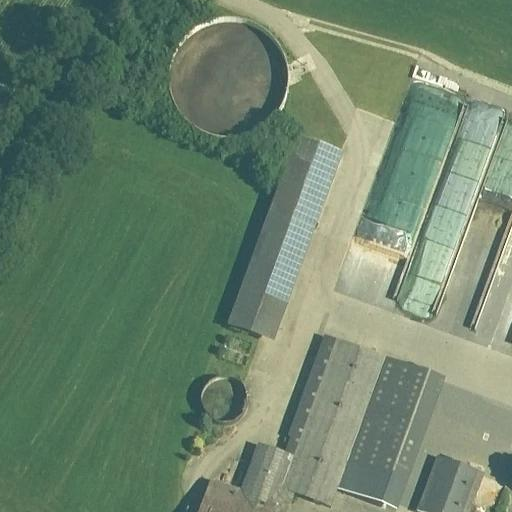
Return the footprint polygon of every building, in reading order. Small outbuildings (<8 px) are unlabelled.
[(255,78),(271,78),(270,25),(189,26),(189,65),(200,65),(200,79),(204,79),(204,89),(256,89),(255,78)] [(408,256),(457,124),(415,108),(366,241),(408,256)] [(511,120),(507,119),(478,192),(511,205),(511,120)] [(346,156),(299,139),(228,324),(274,342),(346,156)] [(511,211),(474,331),(511,342),(511,211)] [(387,361),(326,339),(283,455),(259,446),(242,493),(283,508),(289,491),(332,507),(339,490),(387,361)] [(339,490),(396,511),(444,382),(387,361),(339,490)] [(469,511),(483,474),(438,457),(418,511),(420,511),(469,511)] [(212,482),(200,511),(289,511),(290,511),(283,508),(242,493),(212,482)]
